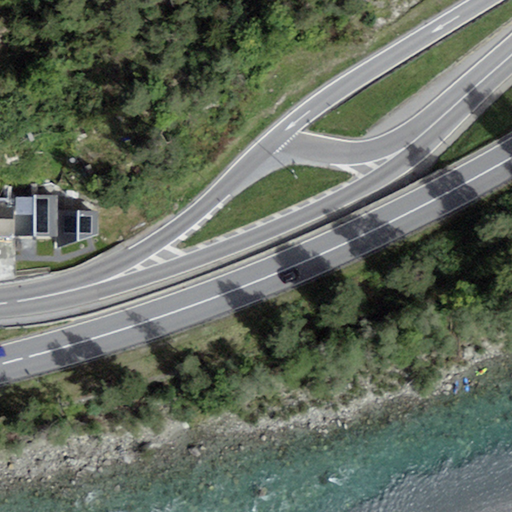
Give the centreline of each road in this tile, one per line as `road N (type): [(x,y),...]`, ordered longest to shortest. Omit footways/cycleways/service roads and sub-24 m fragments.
road 1 (primary): [(511,157),(264,279),(0,364)]
road 2 (secondary): [(0,307),(74,298),(175,268),(328,208),(410,156),(430,129)]
road 3 (secondary): [(259,153),(163,238),(104,272),(0,299)]
road 4 (secondary): [(485,0),(338,90),(259,153)]
road 5 (secondary): [(430,129),(353,153),(259,153)]
